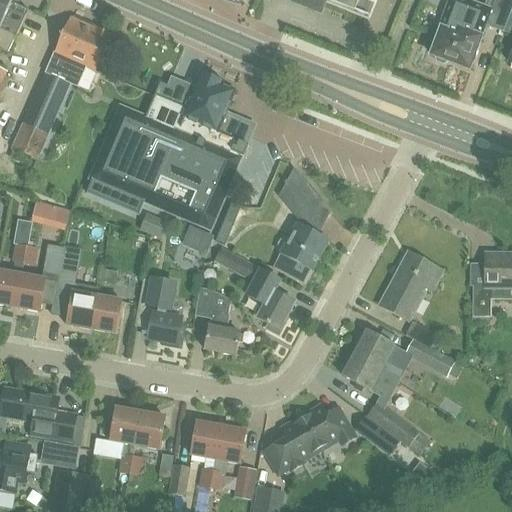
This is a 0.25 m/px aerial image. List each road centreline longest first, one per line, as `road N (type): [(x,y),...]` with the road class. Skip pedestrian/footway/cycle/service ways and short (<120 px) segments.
road 1 (residential): [(0,359),(262,395),(291,382),(433,124)]
road 2 (primary): [(433,124),(134,0)]
